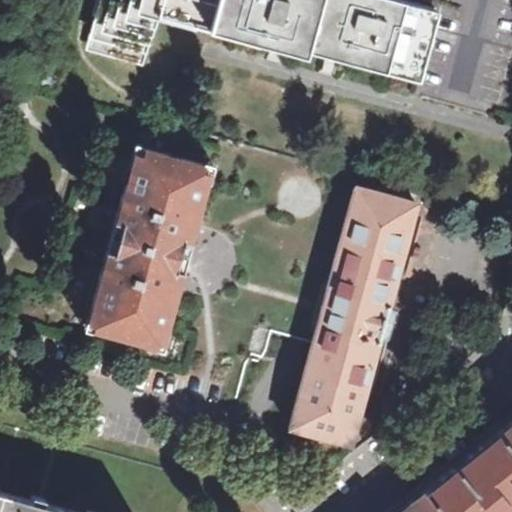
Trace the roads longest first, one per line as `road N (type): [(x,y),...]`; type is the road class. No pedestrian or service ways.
road 1 (unknown): [(511,143),(188,54)]
road 2 (residential): [(357,511),(511,384)]
